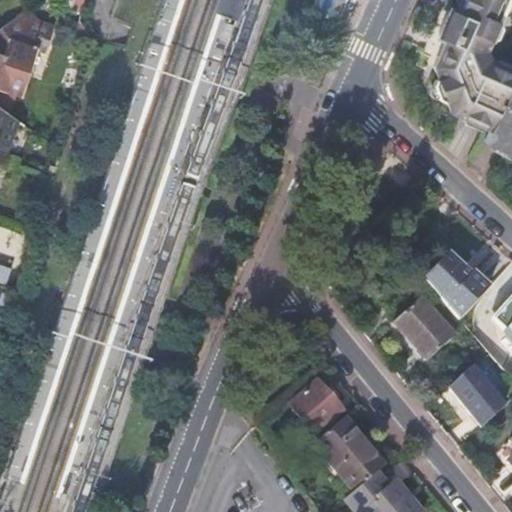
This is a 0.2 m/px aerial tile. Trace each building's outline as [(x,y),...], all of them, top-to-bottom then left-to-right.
[(84,0),(62,0),(72,8),(82,11),(84,0)] [(451,111),(490,128),(511,87),(511,72),(489,62),(483,52),(488,42),(489,43),(496,40),(500,30),(497,23),(497,22),(506,0),(460,0),(455,11),(452,11),(448,13),(440,31),(439,35),(440,37),(442,39),(446,40),(434,66),(451,111)] [(36,20),(27,8),(0,26),(0,88),(18,93),(22,95),(36,49),(45,52),(53,25),(36,20)] [(511,87),(490,128),(483,141),(511,156),(511,87)] [(0,107),(6,111),(11,115),(18,93),(0,88),(0,107)] [(0,146),(7,149),(18,119),(11,115),(6,111),(0,107),(0,146)] [(448,251),(423,278),(458,319),(469,306),(489,284),(472,269),(470,271),(464,266),(448,251)] [(450,327),(457,321),(435,296),(428,302),(450,327)] [(419,298),(392,322),(427,361),(453,337),(419,298)] [(469,306),(458,319),(465,326),(476,314),(469,306)] [(511,315),(500,328),(511,338),(511,315)] [(499,413),(511,398),(511,384),(486,354),(462,374),(489,405),(470,421),(478,431),(499,413)] [(316,381),(289,404),(314,434),(341,411),(316,381)] [(344,419),(313,444),(354,492),(371,478),(375,475),(383,468),(344,419)] [(358,511),(360,511),(418,511),(394,482),(387,488),(375,475),(371,478),(354,492),(343,501),(351,511),(358,511)]
